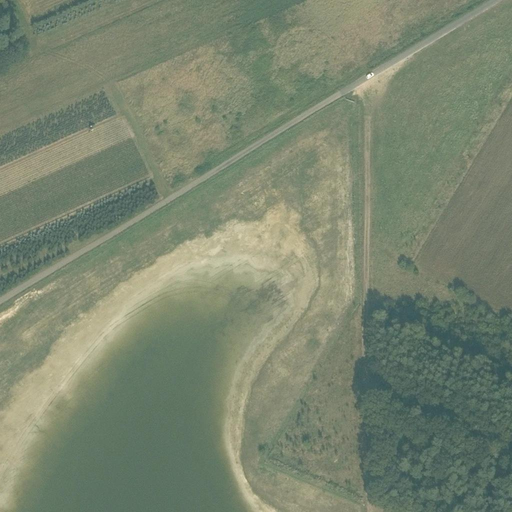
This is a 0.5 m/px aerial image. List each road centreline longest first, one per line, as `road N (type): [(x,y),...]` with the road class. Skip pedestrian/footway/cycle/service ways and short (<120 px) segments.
road 1 (unclassified): [(0,303),(499,0)]
road 2 (track): [(369,76),(368,511)]
